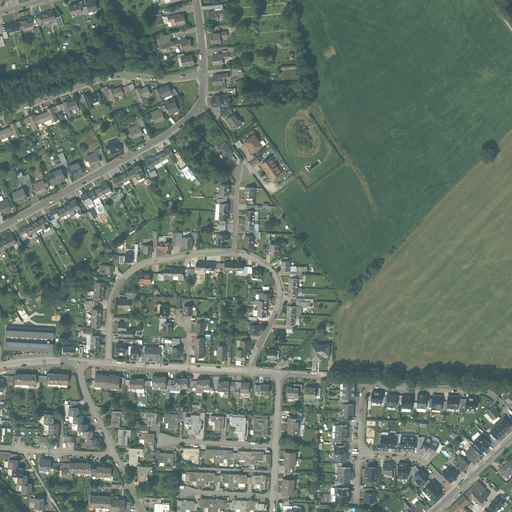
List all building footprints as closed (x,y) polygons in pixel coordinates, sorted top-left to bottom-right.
[(97,10),(94,0),(92,0),(85,2),(86,6),(88,12),(97,10)] [(80,8),(79,4),(68,7),(70,15),(80,13),(79,9),(80,8)] [(45,14),(39,15),(40,17),(41,23),(48,21),(49,24),(55,23),(54,19),(55,19),(54,18),(52,10),(45,12),(45,14)] [(209,22),(218,21),(218,15),(220,14),(220,15),(224,15),(224,10),(214,12),(214,13),(208,14),(209,22)] [(162,14),(153,17),(155,26),(164,24),(162,14)] [(169,22),(171,21),(172,26),(186,23),(184,15),(178,16),(178,15),(168,17),(169,22)] [(54,19),(55,23),(57,28),(63,26),(60,16),(54,18),(55,19),(54,19)] [(33,26),(31,18),(23,20),(23,21),(18,23),(20,30),(33,26)] [(20,30),(18,23),(11,25),(10,23),(4,25),(5,31),(11,29),(12,32),(20,30)] [(216,33),(217,35),(211,35),(212,44),(221,43),(220,39),(223,39),(223,37),(227,37),(226,32),(216,33)] [(158,38),(161,45),(169,43),(171,43),(168,35),(158,38)] [(179,44),(181,44),(182,50),(191,48),(189,40),(184,41),(184,40),(174,42),(175,46),(179,46),(179,44)] [(222,58),(224,57),(224,58),(229,58),(228,53),(218,54),(218,56),(213,56),(213,65),(223,64),(222,58)] [(183,67),(194,64),(192,56),(184,57),(181,58),(183,67)] [(237,69),(230,70),(230,79),(243,78),(243,74),(238,74),(237,69)] [(227,74),(218,75),(218,77),(212,77),(213,86),(222,84),(221,78),(224,78),(224,79),(228,79),(227,74)] [(133,97),(137,95),(135,90),(136,90),(133,84),(128,86),(133,97)] [(159,88),(155,90),(159,100),(163,98),(171,95),(172,95),(170,91),(168,86),(160,89),(159,88)] [(108,90),(110,95),(113,103),(118,101),(116,97),(123,94),(120,88),(113,91),(112,88),(112,89),(108,90)] [(136,90),(135,90),(137,95),(140,103),(145,102),(143,98),(150,95),(147,88),(140,91),(139,89),(136,90)] [(88,95),(84,96),(84,97),(86,102),(89,110),(94,108),(92,104),(99,101),(96,94),(89,97),(88,95)] [(212,107),(221,106),(221,100),(223,100),(224,101),(228,101),(227,96),(217,97),(217,98),(212,98),(212,107)] [(67,102),(63,104),(65,109),(68,117),(73,115),(71,111),(75,109),(78,108),(75,101),(68,104),(67,102)] [(175,102),(167,105),(171,114),(178,111),(175,102)] [(48,112),(41,115),(44,122),(51,119),(53,123),(57,121),(54,113),(52,108),(47,110),(48,112)] [(160,109),(150,114),(152,119),(153,118),(155,123),(154,123),(154,124),(165,120),(164,119),(163,115),(162,113),(161,109),(160,109)] [(233,114),(226,120),(234,131),(242,124),(239,120),(238,121),(233,114)] [(29,117),(29,118),(31,122),(35,131),(39,129),(37,125),(44,122),(41,115),(34,118),(34,116),(29,117)] [(136,120),(138,125),(140,128),(145,126),(141,118),(136,120)] [(11,127),(4,130),(7,137),(14,134),(16,138),(20,136),(17,129),(15,124),(14,123),(10,125),(11,127)] [(138,125),(128,129),(130,134),(131,134),(133,139),(142,135),(140,131),(141,131),(140,128),(138,125)] [(185,130),(181,134),(184,138),(189,134),(185,130)] [(181,136),(176,141),(181,146),(187,141),(184,138),(181,134),(180,135),(181,136)] [(254,135),(244,143),(252,154),(262,146),(254,135)] [(194,144),(198,149),(204,144),(199,139),(194,144)] [(117,140),(107,144),(109,149),(110,149),(112,154),(121,150),(119,146),(120,146),(119,143),(117,140)] [(234,144),(238,149),(243,145),(239,141),(234,144)] [(228,146),(225,142),(216,149),(220,154),(221,152),(226,158),(233,153),(230,149),(229,149),(228,147),(228,146)] [(173,155),(169,147),(163,150),(164,151),(157,155),(161,162),(168,158),(171,163),(176,160),(173,155)] [(174,154),(180,164),(184,161),(177,152),(174,154)] [(58,155),(59,158),(61,163),(66,161),(62,153),(58,155)] [(95,153),(85,157),(88,162),(89,161),(91,166),(90,166),(90,167),(100,163),(97,156),(95,153)] [(150,158),(144,161),(149,169),(161,162),(157,155),(151,159),(150,158)] [(236,161),(232,156),(227,159),(231,164),(236,161)] [(271,157),(261,165),(266,172),(276,165),(271,157)] [(256,158),(250,163),(253,168),(260,163),(256,158)] [(78,163),(68,167),(71,172),(73,176),(82,173),(80,168),(80,167),(78,163)] [(142,171),(138,164),(132,168),(132,169),(126,173),(129,179),(135,176),(137,180),(144,176),(141,171),(142,171)] [(192,181),(197,178),(189,165),(183,169),(188,178),(190,177),(192,181)] [(271,179),(282,172),(276,165),(266,172),(271,179)] [(60,170),(47,175),(50,180),(52,184),(52,185),(65,180),(60,170)] [(157,175),(154,170),(148,174),(151,178),(157,175)] [(126,173),(119,176),(122,183),(129,179),(126,173)] [(118,175),(112,179),(117,187),(123,184),(122,183),(119,176),(118,175)] [(43,181),(33,185),(35,191),(35,190),(37,195),(46,191),(44,186),(45,186),(43,181)] [(102,188),(100,185),(101,186),(94,190),(98,197),(105,193),(102,188)] [(227,195),(229,195),(229,186),(220,185),(219,195),(227,195)] [(245,198),(254,198),(255,188),(245,188),(245,198)] [(23,189),(13,193),(14,198),(15,198),(17,203),(26,200),(24,195),(25,195),(23,189)] [(87,193),(91,201),(91,200),(98,197),(94,190),(88,194),(87,193)] [(91,200),(91,201),(87,193),(81,196),(87,206),(93,202),(91,200)] [(120,200),(117,194),(111,197),(114,203),(120,200)] [(7,199),(0,202),(0,210),(1,213),(10,209),(8,204),(9,204),(7,199)] [(71,206),(69,203),(69,204),(63,208),(66,214),(73,210),(71,206)] [(228,213),(228,204),(227,204),(220,204),(220,212),(228,213)] [(56,210),(55,210),(57,214),(54,215),(55,217),(54,217),(56,221),(60,219),(60,218),(66,214),(63,208),(56,211),(56,210)] [(92,210),(87,213),(91,220),(96,217),(92,210)] [(97,213),(100,220),(106,218),(103,210),(97,213)] [(246,220),(254,220),(255,220),(255,212),(246,211),(246,220)] [(228,221),(228,213),(220,212),(219,221),(225,221),(228,221)] [(44,218),(31,225),(35,231),(35,232),(41,228),(42,230),(49,226),(44,218)] [(253,228),(254,220),(246,220),(245,229),(250,229),(253,229),(253,228)] [(24,227),(18,231),(21,236),(27,233),(28,235),(35,231),(31,225),(25,228),(24,227)] [(16,242),(11,235),(4,238),(5,240),(0,242),(0,243),(3,249),(10,245),(11,246),(16,243),(15,242),(16,242)] [(226,245),(226,241),(228,241),(228,237),(227,237),(227,235),(217,235),(217,244),(226,245)] [(253,247),(253,236),(245,236),(244,246),(253,247)] [(193,238),(180,238),(179,246),(183,246),(183,247),(192,248),(193,238)] [(171,243),(159,242),(158,248),(163,248),(163,251),(171,251),(171,243)] [(278,255),(279,245),(270,244),(270,255),(278,255)] [(152,245),(144,245),(144,253),(152,254),(152,245)] [(133,253),(125,253),(124,261),(132,261),(133,253)] [(65,266),(69,273),(75,269),(72,262),(65,266)] [(290,262),(282,262),(281,270),(289,270),(290,262)] [(113,266),(101,265),(100,274),(113,274),(113,266)] [(261,278),(261,270),(253,269),(252,277),(261,278)] [(150,274),(142,274),(141,282),(150,282),(150,274)] [(289,288),(297,288),(298,279),(289,279),(289,288)] [(103,283),(95,282),(95,291),(103,292),(103,283)] [(297,297),(297,288),(289,288),(288,297),(297,297)] [(103,292),(95,291),(94,300),(102,301),(103,292)] [(26,303),(32,299),(28,292),(21,296),(26,303)] [(267,301),(271,302),(271,294),(262,293),(259,293),(259,301),(267,301)] [(128,300),(119,300),(118,308),(131,308),(131,301),(131,300),(128,300)] [(258,309),(266,309),(267,301),(259,301),(258,301),(258,309)] [(192,307),(184,306),(184,314),(192,315),(192,307)] [(168,315),(169,307),(161,307),(160,315),(168,315)] [(288,307),(287,315),(295,316),(296,307),(288,307)] [(101,310),(92,309),(92,318),(100,319),(101,310)] [(258,317),(266,317),(266,309),(258,309),(258,317)] [(295,316),(287,315),(287,324),(295,325),(295,316)] [(100,319),(92,318),(92,327),(100,328),(100,319)] [(204,331),(205,323),(204,323),(197,322),(196,330),(204,331)] [(127,323),(119,323),(118,331),(121,331),(126,331),(127,323)] [(171,332),(171,324),(163,324),(163,332),(171,332)] [(250,334),(258,334),(258,326),(256,326),(250,325),(250,326),(250,334)] [(54,328),(5,326),(4,350),(53,352),(54,328)] [(286,341),(283,341),(284,333),(276,332),(275,340),(279,340),(279,343),(286,343),(286,341)] [(90,345),(99,346),(99,337),(91,336),(90,345)] [(204,347),(204,339),(195,338),(195,347),(204,347)] [(245,349),(248,350),(249,341),(247,341),(241,341),(241,349),(245,349)] [(117,344),(117,352),(125,352),(126,344),(117,344)] [(312,344),(311,359),(321,360),(322,355),(328,355),(329,345),(312,344)] [(90,354),(98,355),(99,346),(90,345),(90,354)] [(139,357),(139,351),(139,346),(132,346),(131,357),(139,357)] [(204,347),(195,347),(195,357),(203,357),(204,347)] [(181,356),(181,348),(173,348),(173,356),(181,356)] [(267,358),(271,358),(271,361),(276,361),(276,359),(279,359),(279,351),(276,351),(268,350),(267,358)] [(226,359),(226,351),(218,351),(218,359),(226,359)] [(285,361),(280,366),(283,368),(289,362),(286,360),(285,361)] [(111,376),(102,376),(102,387),(110,388),(111,376)] [(111,376),(110,388),(119,389),(119,384),(120,378),(120,376),(111,376)] [(188,379),(181,378),(181,387),(181,391),(192,392),(192,388),(187,387),(188,381),(188,379)] [(221,383),(217,383),(217,389),(217,391),(220,391),(220,395),(228,395),(228,388),(229,382),(221,382),(221,383)] [(249,383),(241,383),(240,392),(244,392),(249,392),(249,383)] [(269,394),(269,385),(261,385),(261,394),(269,394)] [(296,388),(287,387),(286,398),(294,399),(295,397),(298,398),(298,391),(299,388),(296,388)] [(315,396),(315,387),(305,387),(304,401),(307,401),(307,402),(311,402),(311,401),(314,401),(315,396)] [(371,402),(377,402),(377,403),(381,403),(381,397),(381,393),(372,392),(371,402)] [(396,397),(396,396),(387,395),(387,397),(387,403),(387,406),(396,407),(396,405),(396,397)] [(426,400),(426,395),(417,395),(417,403),(417,408),(426,408),(426,400)] [(441,410),(441,396),(432,395),(432,398),(432,407),(432,409),(441,410)] [(411,408),(411,397),(405,397),(402,396),(402,402),(402,408),(411,408)] [(457,404),(457,397),(448,396),(447,408),(457,408),(457,404)] [(476,405),(476,398),(473,398),(469,397),(469,398),(467,398),(467,399),(467,402),(466,402),(466,407),(465,409),(475,410),(475,405),(476,405)] [(487,412),(493,420),(498,416),(500,414),(493,406),(487,412)] [(120,426),(120,416),(125,417),(125,411),(111,411),(111,414),(111,426),(120,426)] [(157,413),(142,412),(142,417),(148,417),(147,425),(149,425),(156,426),(157,413)] [(53,424),(54,415),(44,414),(44,416),(43,420),(44,420),(44,423),(48,424),(53,424)] [(179,414),(165,414),(164,423),(171,423),(170,428),(178,429),(179,419),(179,414)] [(199,430),(201,430),(201,420),(199,419),(199,415),(191,414),(191,416),(186,416),(185,423),(191,424),(191,430),(188,429),(189,428),(188,428),(188,434),(198,434),(199,430)] [(211,421),(215,421),(214,429),(220,429),(223,430),(224,416),(211,416),(211,421)] [(299,421),(299,417),(298,417),(292,417),(289,416),(288,428),(299,428),(299,421)] [(500,418),(498,416),(493,420),(491,422),(493,424),(500,418)] [(233,422),(237,422),(236,430),(239,430),(245,431),(245,418),(233,417),(233,422)] [(261,418),(255,418),(254,429),(256,429),(256,436),(264,436),(264,435),(267,435),(267,422),(261,421),(261,418)] [(511,425),(504,418),(490,431),(491,432),(497,438),(511,425)] [(131,435),(131,430),(120,429),(119,429),(118,444),(119,444),(126,444),(126,435),(131,435)] [(483,432),(481,434),(487,441),(489,438),(487,437),(483,432)] [(493,442),(497,438),(491,432),(487,437),(489,438),(493,442)] [(153,449),(154,434),(140,433),(140,439),(144,439),(144,448),(153,449)] [(484,451),(490,445),(487,441),(481,434),(474,440),(484,451)] [(420,448),(427,451),(432,441),(432,440),(426,437),(422,444),(420,448)] [(437,443),(432,441),(427,451),(434,454),(435,451),(438,444),(437,443)] [(473,461),(480,455),(472,447),(466,453),(473,461)] [(129,448),(129,451),(130,451),(129,463),(130,463),(136,463),(138,463),(138,453),(143,454),(143,448),(129,448)] [(190,458),(190,456),(194,456),(193,463),(198,463),(199,458),(199,451),(199,449),(183,448),(183,458),(190,458)] [(219,450),(206,449),(206,451),(206,458),(214,458),(213,462),(218,463),(219,450)] [(232,451),(219,450),(218,463),(223,463),(224,459),(231,459),(232,453),(232,451)] [(245,464),(250,464),(251,452),(238,451),(238,453),(238,460),(245,460),(245,464)] [(295,459),(296,451),(286,451),(285,451),(284,458),(295,459)] [(264,452),(251,452),(250,464),(255,465),(255,461),(264,461),(264,454),(264,452)] [(173,454),(160,453),(159,453),(159,459),(159,462),(165,462),(164,467),(172,468),(173,457),(173,454)] [(462,471),(469,465),(463,459),(459,455),(457,457),(453,461),(457,465),(462,471)] [(295,466),(295,459),(284,458),(284,466),(285,466),(292,466),(295,466)] [(450,463),(454,467),(457,465),(453,461),(450,459),(448,461),(450,463)] [(50,470),(50,460),(40,460),(39,470),(50,470)] [(511,460),(508,463),(507,462),(500,469),(504,473),(502,476),(504,478),(511,470),(511,460)] [(75,473),(76,463),(69,463),(69,464),(68,472),(65,472),(64,478),(71,478),(72,472),(75,473)] [(390,464),(383,463),(383,473),(387,473),(387,474),(392,474),(392,468),(392,463),(390,463),(390,464)] [(408,466),(408,464),(398,463),(398,477),(407,478),(407,475),(408,466)] [(456,470),(454,467),(450,463),(448,465),(449,467),(454,472),(456,470)] [(152,472),(152,467),(138,466),(137,470),(138,470),(138,481),(139,481),(147,482),(147,472),(152,472)] [(458,475),(454,472),(449,467),(447,469),(445,469),(443,471),(443,473),(451,482),(458,475)] [(22,476),(22,469),(17,468),(12,468),(12,476),(17,476),(22,476)] [(416,480),(420,485),(428,477),(421,469),(419,470),(415,475),(418,478),(416,480)] [(196,485),(201,485),(202,473),(189,472),(189,474),(188,481),(196,481),(196,485)] [(215,474),(202,473),(201,485),(206,485),(206,481),(214,482),(215,475),(215,474)] [(233,487),(233,475),(221,474),(221,476),(220,482),(228,483),(228,486),(233,487)] [(238,487),(238,483),(246,484),(246,477),(247,475),(233,475),(233,487),(238,487)] [(26,484),(27,476),(22,476),(17,476),(17,484),(22,484),(26,484)] [(252,484),(260,484),(260,488),(265,488),(266,476),(253,476),(253,477),(252,484)] [(437,486),(432,481),(431,483),(425,488),(424,490),(428,494),(437,486)] [(464,494),(469,500),(472,497),(479,504),(484,499),(489,494),(484,489),(485,488),(478,481),(474,484),(464,494)] [(31,492),(31,484),(26,484),(22,484),(21,491),(31,492)] [(294,494),(294,486),(283,486),(283,493),(284,493),(289,494),(294,494)] [(441,491),(437,486),(428,494),(432,499),(433,498),(439,492),(441,491)] [(376,493),(373,492),(366,492),(365,492),(364,501),(373,501),(374,497),(376,497),(376,493)] [(443,496),(439,492),(433,498),(437,502),(443,496)] [(464,494),(449,509),(451,511),(459,511),(458,510),(462,506),(469,500),(464,494)] [(498,497),(489,505),(495,511),(504,503),(498,497)] [(43,509),(44,499),(34,498),(34,509),(43,509)] [(208,511),(213,511),(213,499),(201,498),(200,501),(200,507),(208,507),(208,511)] [(213,499),(213,511),(217,511),(218,511),(218,508),(226,509),(227,502),(227,500),(213,499)] [(244,511),(245,501),(232,500),(232,502),(232,509),(240,509),(239,511),(244,511)] [(412,506),(417,511),(418,511),(424,507),(418,500),(416,502),(414,504),(412,506)] [(185,511),(186,509),(194,510),(194,504),(194,501),(182,501),(181,506),(180,511),(185,511)] [(258,501),(245,501),(244,511),(249,511),(250,510),(258,510),(258,504),(258,501)] [(169,504),(161,504),(158,504),(155,503),(154,511),(162,511),(163,509),(169,509),(169,504)]
